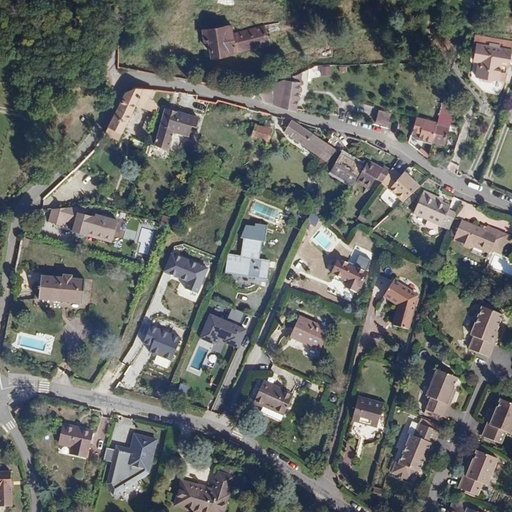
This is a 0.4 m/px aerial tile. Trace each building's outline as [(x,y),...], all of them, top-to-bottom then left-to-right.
[(507,23),(511,13),(511,12),(500,7),(499,8),(495,7),(494,9),(497,11),(494,17),(507,23)] [(303,26),(301,17),(265,25),(267,34),(303,26)] [(270,45),(267,34),(265,25),(233,32),(232,25),(203,30),(205,41),(210,40),(212,57),(237,53),(270,45)] [(501,68),(502,62),(510,63),(511,51),(500,49),(500,47),(489,46),(489,48),(476,46),(474,63),(480,64),(477,79),(482,80),(485,83),(491,84),(494,82),(495,77),(500,77),(501,68)] [(332,67),(321,67),(321,76),(332,75),(332,67)] [(297,109),(302,72),(276,82),(258,91),(259,91),(265,102),(297,110),(297,109)] [(145,108),(151,97),(153,91),(154,89),(136,87),(126,93),(105,133),(119,140),(123,132),(137,104),(145,108)] [(196,128),(199,119),(166,109),(160,127),(154,125),(151,137),(157,139),(155,145),(159,147),(159,149),(163,151),(165,150),(168,152),(174,133),(189,137),(192,127),(196,128)] [(388,125),(392,113),(380,110),(376,123),(388,125)] [(450,124),(453,115),(441,111),(437,124),(437,125),(432,142),(444,146),(448,132),(450,124)] [(437,125),(437,124),(417,119),(413,132),(420,134),(419,139),(432,142),(437,125)] [(336,149),(327,143),(319,138),(320,136),(315,133),(314,134),(296,123),(292,121),(285,132),(321,157),(315,166),(321,170),(336,149)] [(269,142),(273,130),(256,124),(252,137),(269,142)] [(459,136),(462,127),(450,124),(448,132),(459,136)] [(352,184),(364,165),(343,153),(332,171),(352,184)] [(382,183),(391,169),(385,166),(383,167),(369,159),(356,181),(370,189),(376,180),(382,184),(382,183)] [(382,183),(406,199),(423,184),(404,171),(402,175),(392,169),(391,169),(382,183)] [(442,226),(450,206),(423,194),(414,213),(442,226)] [(84,214),(87,206),(52,208),(48,221),(63,225),(65,220),(66,214),(76,216),(74,222),(72,231),(74,231),(75,234),(81,236),(83,234),(85,235),(86,234),(86,231),(112,239),(117,220),(111,218),(111,215),(102,213),(101,216),(95,214),(95,217),(84,214)] [(316,226),(321,216),(312,212),(307,222),(316,226)] [(76,216),(66,214),(65,220),(74,222),(76,216)] [(491,245),(495,234),(483,228),(482,230),(479,229),(479,227),(477,227),(459,219),(451,238),(461,243),(462,245),(468,248),(469,246),(471,247),(472,245),(473,243),(481,246),(480,248),(488,251),(491,245)] [(503,237),(505,233),(479,223),(477,227),(479,227),(479,229),(482,230),(483,228),(495,234),(491,245),(498,248),(499,247),(503,237)] [(258,260),(261,242),(267,243),(270,227),(258,225),(257,229),(248,227),(244,239),(246,239),(243,257),(229,255),(227,272),(266,278),(268,262),(258,260)] [(112,239),(86,231),(86,234),(111,242),(112,239)] [(507,247),(510,240),(503,237),(499,247),(503,249),(507,247)] [(209,267),(172,252),(164,272),(188,282),(186,288),(199,294),(209,267)] [(361,286),(368,271),(340,259),(333,274),(349,281),(347,287),(355,291),(358,285),(361,286)] [(82,303),(85,280),(72,279),(72,276),(64,276),(63,279),(42,276),(39,299),(82,303)] [(394,325),(408,329),(418,296),(394,281),(385,296),(399,306),(394,325)] [(489,357),(494,345),(498,335),(495,333),(498,327),(503,315),(483,307),(471,336),(474,337),(469,349),(477,352),(489,357)] [(229,316),(242,319),(244,311),(231,308),(229,316)] [(249,329),(211,314),(202,338),(217,344),(219,339),(242,348),(249,329)] [(320,351),(330,330),(300,317),(291,337),(320,351)] [(172,361),(182,337),(151,325),(145,343),(151,346),(149,352),(172,361)] [(223,380),(230,383),(245,352),(239,349),(223,380)] [(131,378),(139,368),(133,364),(125,374),(131,378)] [(453,389),(458,378),(437,370),(426,396),(431,398),(426,410),(445,418),(454,396),(451,395),(453,389)] [(285,413),(293,396),(263,382),(254,402),(263,407),(264,405),(285,413)] [(377,426),(383,405),(358,398),(353,420),(377,426)] [(511,434),(511,432),(511,403),(501,399),(497,410),(494,417),(491,416),(483,436),(501,444),(506,432),(511,434)] [(21,404),(14,410),(18,414),(24,408),(21,404)] [(87,457),(93,432),(64,424),(59,444),(71,447),(70,453),(87,457)] [(425,460),(427,452),(431,453),(439,432),(420,424),(415,437),(412,436),(400,464),(398,462),(394,473),(400,476),(400,477),(405,479),(405,477),(412,480),(416,470),(420,472),(425,460)] [(149,473),(157,441),(135,435),(131,450),(117,447),(116,451),(106,448),(103,460),(113,462),(108,484),(115,494),(149,473)] [(488,485),(498,459),(477,451),(473,462),(470,469),(467,468),(459,488),(478,495),(483,484),(488,485)] [(0,504),(11,504),(10,470),(0,470),(0,504)] [(224,511),(229,496),(228,495),(233,478),(218,473),(213,490),(184,482),(177,505),(198,511),(224,511)] [(380,499),(382,490),(373,488),(371,497),(380,499)] [(476,511),(453,503),(449,511),(476,511)]
